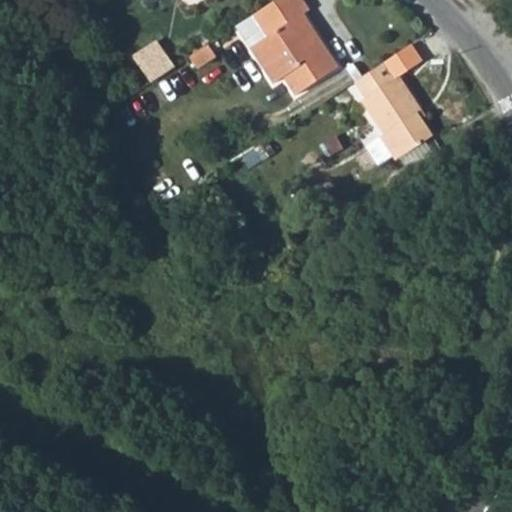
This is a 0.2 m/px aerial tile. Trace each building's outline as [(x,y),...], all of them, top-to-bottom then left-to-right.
[(260,0),(241,15),(257,36),(250,42),(262,58),(254,63),(269,84),(279,77),(291,92),(333,61),(318,41),(314,44),(291,13),(296,11),(303,5),(298,0),(260,0)] [(296,11),(291,13),(314,44),(318,41),(296,11)] [(198,47),(203,54),(212,49),(206,41),(198,47)] [(242,47),(254,63),(262,58),(250,42),(242,47)] [(132,64),(150,51),(147,46),(124,63),(142,88),(147,84),(132,64)] [(180,60),(189,72),(207,59),(203,54),(198,47),(180,60)] [(132,64),(147,84),(165,71),(150,51),(132,64)] [(372,54),(346,74),(359,92),(355,95),(379,124),(360,139),(374,156),(388,145),(392,150),(426,124),(415,110),(410,102),(414,99),(390,68),(386,71),(372,54)] [(410,102),(415,110),(420,106),(414,99),(410,102)]
